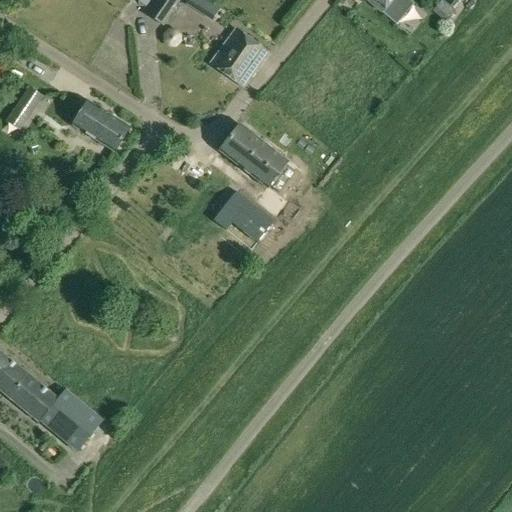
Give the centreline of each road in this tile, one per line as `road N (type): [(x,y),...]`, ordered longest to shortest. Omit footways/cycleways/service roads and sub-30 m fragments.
road 1 (unclassified): [(189,511),(511,135)]
road 2 (residential): [(0,316),(139,152),(175,136)]
road 3 (residential): [(175,136),(223,125),(326,0)]
road 4 (residential): [(175,136),(0,22)]
